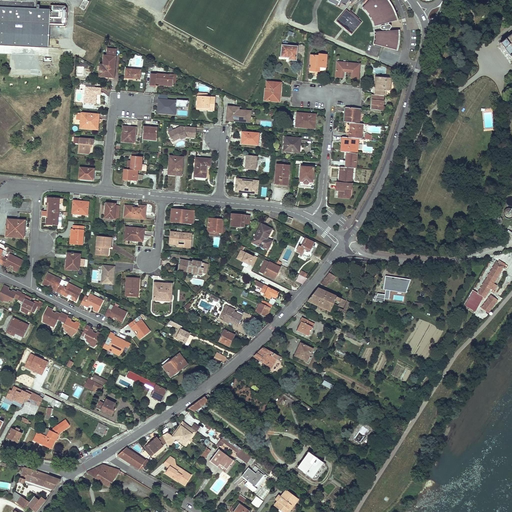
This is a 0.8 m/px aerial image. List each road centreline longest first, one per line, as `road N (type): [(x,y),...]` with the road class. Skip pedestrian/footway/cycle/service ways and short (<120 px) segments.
road 1 (residential): [(101,453),(227,370),(342,244)]
road 2 (residential): [(429,34),(393,143),(342,244)]
road 3 (residential): [(342,244),(434,261),(511,245)]
road 4 (residential): [(309,218),(322,192),(330,94)]
